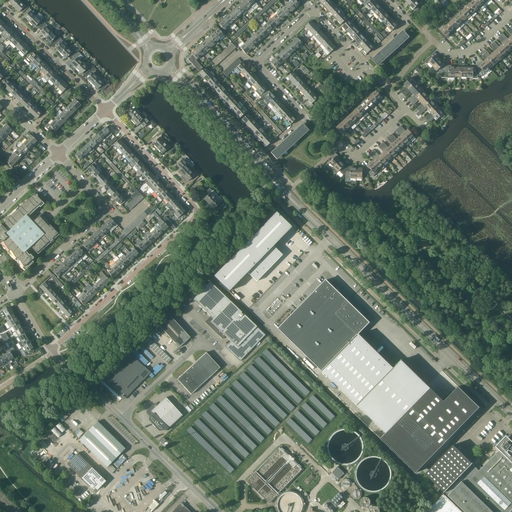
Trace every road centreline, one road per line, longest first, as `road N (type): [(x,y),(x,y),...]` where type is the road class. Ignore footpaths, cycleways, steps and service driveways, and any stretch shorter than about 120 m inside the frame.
road 1 (tertiary): [(511,415),(282,192),(170,69)]
road 2 (residential): [(51,349),(197,210),(105,111)]
road 3 (residential): [(268,149),(304,116),(254,62),(312,8)]
road 4 (residential): [(14,293),(107,208),(58,153)]
road 5 (residential): [(105,111),(0,8)]
road 6 (residential): [(406,109),(312,8)]
road 7 (unclassified): [(212,511),(118,419)]
